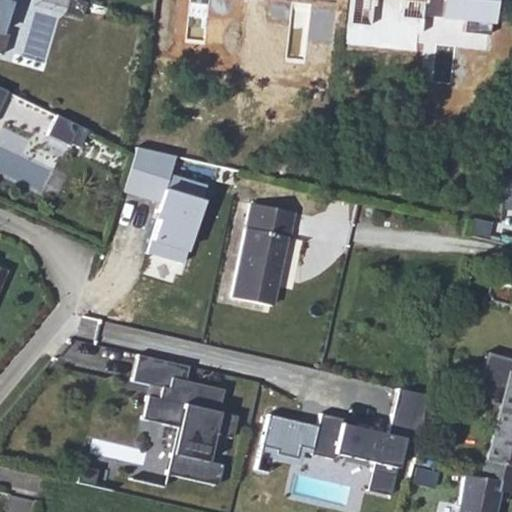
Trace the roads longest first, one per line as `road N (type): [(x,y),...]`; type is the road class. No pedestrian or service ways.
road 1 (residential): [(0,395),(74,298),(61,249),(0,214)]
road 2 (residential): [(511,255),(354,228)]
